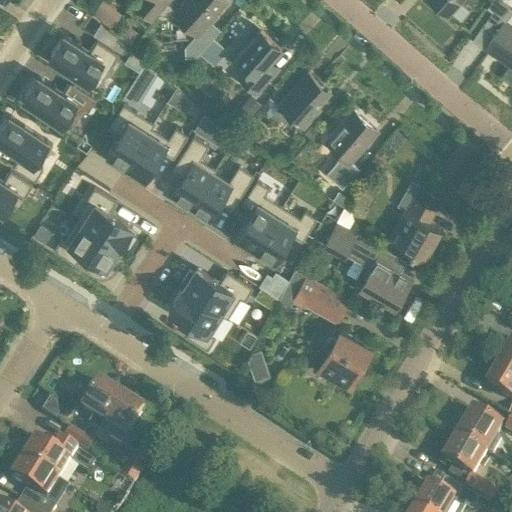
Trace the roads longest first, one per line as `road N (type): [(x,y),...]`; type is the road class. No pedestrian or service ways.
road 1 (residential): [(341,484),(511,187)]
road 2 (residential): [(341,484),(60,303)]
road 3 (residential): [(511,151),(338,0)]
